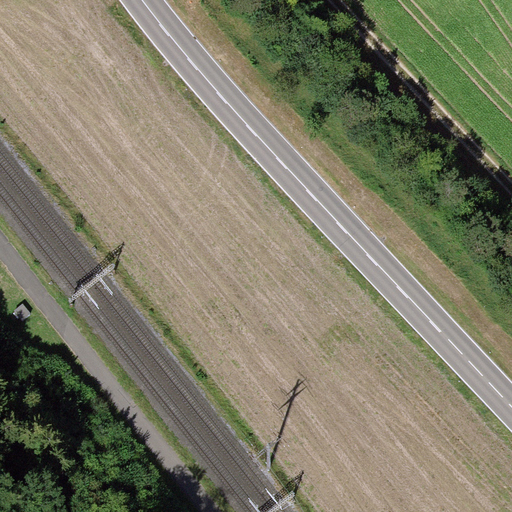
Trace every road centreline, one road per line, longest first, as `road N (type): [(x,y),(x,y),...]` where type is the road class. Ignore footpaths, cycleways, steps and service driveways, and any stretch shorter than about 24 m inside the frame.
road 1 (primary): [(143,0),(511,413)]
road 2 (unclassified): [(0,243),(211,511)]
road 3 (track): [(511,195),(328,0)]
